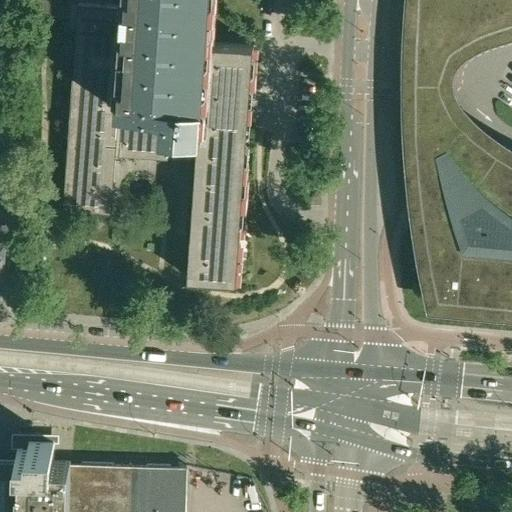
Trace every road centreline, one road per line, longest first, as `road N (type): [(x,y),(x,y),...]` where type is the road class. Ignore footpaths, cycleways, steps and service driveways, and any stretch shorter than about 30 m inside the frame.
road 1 (tertiary): [(350,0),(343,300),(333,368)]
road 2 (tertiary): [(373,371),(375,16)]
road 3 (primary): [(333,368),(0,342)]
road 4 (primary): [(0,382),(324,430)]
road 5 (primary): [(361,441),(511,465)]
road 6 (primary): [(511,386),(373,371)]
